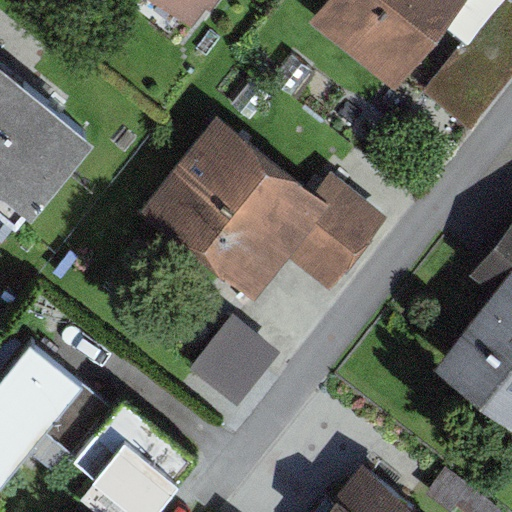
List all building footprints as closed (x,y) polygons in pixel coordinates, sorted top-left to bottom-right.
[(172,0),(206,25),(225,0),(172,0)] [(511,0),(340,0),(328,16),(413,83),(462,22),(481,37),(440,89),(486,126),(511,94),(511,0)] [(0,195),(37,225),(109,135),(0,48),(0,195)] [(273,300),(306,259),(344,289),(407,210),(351,165),(331,190),(233,113),(157,209),(273,300)] [(452,363),(511,409),(511,239),(488,271),(510,288),(452,363)] [(235,307),(196,361),(245,397),(284,343),(235,307)] [(46,339),(0,396),(0,504),(59,431),(159,511),(167,511),(213,455),(140,396),(131,408),(46,339)] [(446,511),(447,510),(378,458),(336,511),(248,511),(247,511),(245,511),(446,511)]
